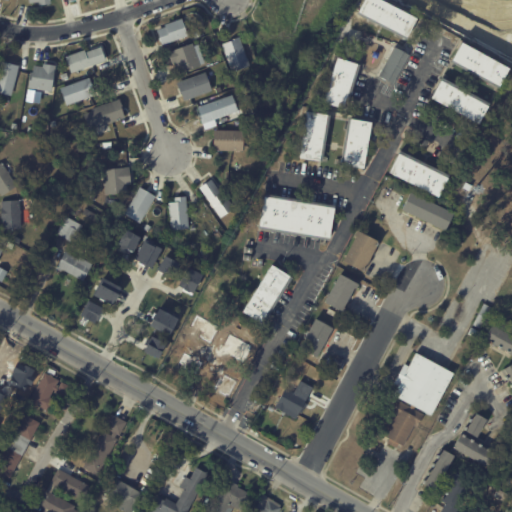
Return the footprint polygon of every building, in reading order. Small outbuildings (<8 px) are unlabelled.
[(382,27),(356,14),(363,0),(378,0),(417,19),(407,40),(382,27)] [(186,36),(160,46),(154,31),(163,27),(162,25),(180,19),(186,36)] [(231,73),(221,45),(227,42),(227,41),(238,37),(248,66),(231,73)] [(191,46),(199,66),(184,72),(183,69),(177,72),(173,63),(170,64),(166,53),(190,43),(191,46)] [(507,69),(496,88),(449,62),(460,43),(507,69)] [(93,65),(70,73),(64,57),(83,50),(84,53),(99,47),(104,61),(93,65)] [(402,52),(407,55),(391,85),(376,77),(392,47),(402,52)] [(355,64),(341,108),(321,102),(334,58),(355,64)] [(0,62),(8,64),(17,66),(9,97),(0,94),(0,62)] [(45,65),(55,66),(51,92),(27,88),(30,72),(32,73),(33,66),(42,67),(42,64),(45,65)] [(182,101),(211,91),(204,72),(176,82),(182,101)] [(93,93),(94,95),(64,107),(58,89),(87,78),(93,93)] [(450,86),(485,105),(476,122),(428,97),(438,79),(450,86)] [(236,112),(200,125),(197,116),(198,116),(195,108),(230,95),(236,112)] [(120,109),(122,112),(120,113),(122,119),(87,131),(81,115),(90,111),(90,109),(117,100),(120,109)] [(325,116),(319,162),(298,158),(304,113),(325,116)] [(370,122),(362,168),(341,165),(348,119),(370,122)] [(240,152),(211,151),(212,131),(241,132),(240,152)] [(397,153),(447,177),(437,197),(387,172),(397,153)] [(0,163),(2,166),(5,172),(6,172),(8,174),(7,174),(15,187),(0,196),(0,163)] [(129,181),(129,185),(125,186),(125,194),(104,196),(101,171),(128,168),(129,181)] [(221,192),(233,209),(219,219),(197,188),(209,180),(219,194),(221,192)] [(145,192),(153,197),(138,224),(122,215),(138,188),(145,192)] [(450,215),(441,233),(398,212),(407,194),(450,215)] [(320,238),(256,228),(262,195),(333,207),(327,240),(320,238)] [(186,217),(187,229),(169,231),(167,204),(172,203),(172,198),(184,197),(186,217)] [(0,202),(17,201),(18,211),(19,211),(19,214),(18,214),(19,229),(1,230),(1,220),(0,220),(0,202)] [(84,210),(98,217),(95,222),(81,215),(84,210)] [(73,222),(82,227),(79,232),(81,233),(74,245),(55,234),(65,217),(73,222)] [(139,235),(123,229),(117,246),(133,252),(139,235)] [(219,231),(222,236),(216,239),(214,235),(219,231)] [(373,252),(362,272),(341,261),(356,232),(377,243),(373,252)] [(150,268),(161,248),(143,239),(133,259),(150,268)] [(81,282),(60,271),(59,273),(54,270),(64,252),(69,254),(68,256),(76,260),(77,258),(90,265),(81,282)] [(203,253),(208,256),(204,262),(200,259),(203,253)] [(155,268),(171,278),(180,264),(164,254),(155,268)] [(376,266),(370,277),(365,275),(371,263),(376,266)] [(285,287),(263,325),(241,312),(269,265),(291,277),(285,287)] [(176,286),(191,294),(202,274),(186,266),(176,286)] [(223,278),(212,301),(200,296),(211,272),(223,278)] [(350,295),(343,308),(344,309),(342,314),(339,312),(336,316),(323,309),(325,304),(323,303),(338,275),(357,285),(355,290),(353,289),(350,295)] [(112,304),(120,286),(100,277),(92,295),(112,304)] [(233,299),(240,303),(237,309),(230,305),(233,299)] [(103,309),(87,300),(79,315),(95,324),(103,309)] [(471,326),(482,305),(490,308),(479,330),(471,326)] [(211,331),(198,355),(177,344),(196,307),(206,313),(202,321),(207,324),(205,328),(211,331)] [(177,316),(156,308),(149,327),(169,335),(177,316)] [(331,329),(316,358),(298,348),(314,319),(331,329)] [(511,337),(511,355),(507,354),(507,355),(504,353),(504,352),(499,349),(498,350),(496,349),(496,347),(491,344),(490,345),(488,344),(488,343),(483,340),(490,326),(511,337)] [(466,335),(470,328),(479,333),(475,340),(466,335)] [(138,347),(157,358),(164,344),(145,334),(138,347)] [(466,338),(473,341),(462,363),(455,359),(466,338)] [(392,393),(397,383),(392,381),(403,362),(407,364),(414,351),(451,372),(429,414),(423,411),(416,425),(412,424),(401,444),(397,442),(395,447),(385,441),(387,437),(383,435),(394,414),(392,412),(400,398),(392,393)] [(508,384),(506,381),(505,382),(504,379),(505,378),(504,375),(502,371),(511,364),(511,388),(510,390),(508,387),(510,386),(508,384)] [(0,370),(8,375),(5,379),(7,381),(10,376),(20,381),(16,389),(19,392),(12,405),(0,398),(0,370)] [(71,388),(73,388),(67,400),(53,392),(54,391),(52,390),(48,396),(53,399),(46,411),(27,401),(43,372),(57,380),(54,386),(56,387),(59,381),(71,388)] [(312,389),(308,395),(311,397),(308,402),(305,401),(295,420),(274,409),(285,387),(294,392),(296,388),(294,387),(295,385),(297,386),(299,382),(312,389)] [(38,423),(8,477),(5,476),(1,482),(0,481),(0,453),(6,443),(7,444),(23,414),(38,423)] [(113,416),(125,422),(118,435),(114,434),(113,437),(116,438),(96,475),(81,467),(109,414),(113,416)] [(475,414),(485,420),(475,438),(465,432),(475,414)] [(472,445),(492,456),(484,470),(450,450),(458,436),(472,445)] [(442,450),(452,456),(434,491),(423,485),(442,450)] [(36,503),(44,489),(45,490),(49,483),(48,482),(56,468),(88,486),(80,501),(53,486),(50,492),(74,506),(72,508),(75,510),(73,511),(40,511),(42,509),(35,506),(36,503)] [(149,511),(158,497),(164,500),(165,498),(175,504),(183,490),(179,487),(185,476),(189,479),(195,468),(207,475),(186,511),(149,511)] [(457,511),(440,511),(444,505),(440,503),(455,474),(472,484),(457,511)] [(115,478),(140,493),(132,508),(102,491),(110,476),(115,478)] [(238,488),(248,493),(241,506),(239,504),(238,507),(233,504),(228,511),(208,511),(226,479),(237,485),(236,487),(238,488)] [(497,491),(509,498),(505,505),(493,498),(497,491)] [(265,496),(279,505),(278,507),(279,508),(276,511),(255,511),(252,510),(263,494),(265,496)]
